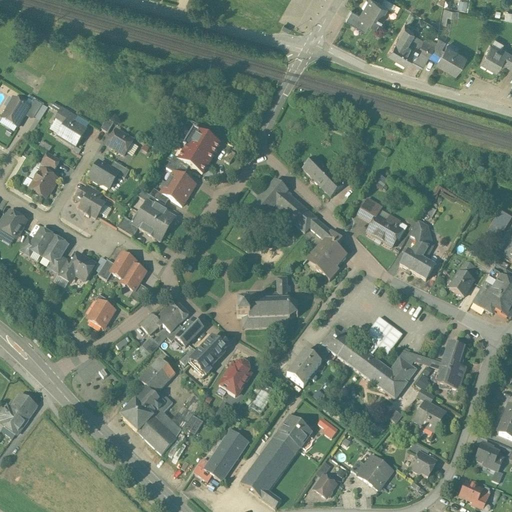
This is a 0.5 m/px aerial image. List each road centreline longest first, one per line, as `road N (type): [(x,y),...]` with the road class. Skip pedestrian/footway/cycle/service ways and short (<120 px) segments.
road 1 (residential): [(171,290),(211,332),(276,369),(359,257)]
road 2 (residential): [(507,334),(447,481),(418,509),(403,511)]
road 3 (unclassified): [(511,114),(311,47)]
road 4 (secondary): [(185,511),(47,377)]
road 5 (unclassified): [(311,47),(128,0)]
road 6 (residential): [(359,257),(485,331),(507,334)]
road 7 (residential): [(263,150),(175,284)]
road 8 (residential): [(171,290),(47,377)]
road 9 (residential): [(175,284),(117,241),(87,244),(49,218)]
road 10 (residential): [(359,257),(263,150)]
